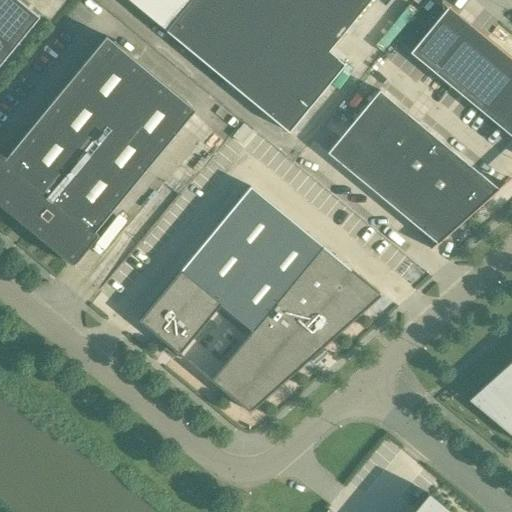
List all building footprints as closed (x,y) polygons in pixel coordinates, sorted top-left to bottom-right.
[(0,0),(0,64),(39,17),(18,0),(0,0)] [(128,0),(165,31),(190,0),(128,0)] [(388,0),(190,0),(165,31),(288,132),(344,65),(327,51),(369,0),(377,0),(384,5),(388,0)] [(511,57),(448,5),(447,7),(410,52),(511,135),(511,57)] [(106,36),(5,158),(0,153),(0,205),(72,265),(98,235),(94,232),(195,109),(106,36)] [(499,188),(498,187),(379,89),(354,119),(469,216),(499,188)] [(469,216),(354,119),(341,136),(327,152),(438,243),(469,216)] [(241,123),(231,136),(239,142),(249,130),(241,123)] [(236,317),(307,231),(251,185),(139,320),(154,332),(181,354),(182,353),(181,352),(221,304),(236,317)] [(307,231),(236,317),(252,330),(212,378),(211,377),(210,378),(250,411),(382,293),(307,231)] [(511,360),(469,400),(511,435),(511,360)] [(450,511),(428,493),(412,511),(450,511)]
